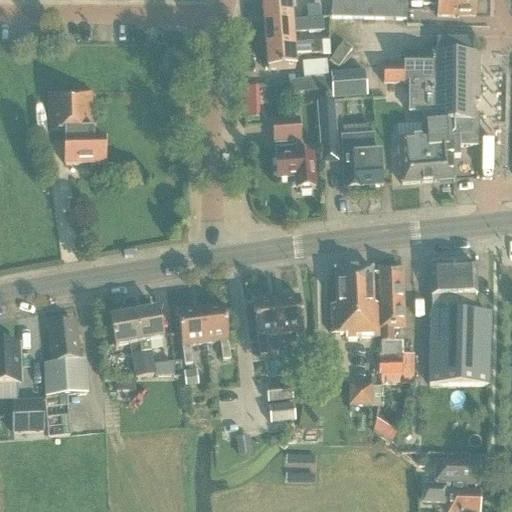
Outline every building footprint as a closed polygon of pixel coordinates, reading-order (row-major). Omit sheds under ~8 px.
[(261,0),(264,23),(291,21),(288,0),(261,0)] [(405,20),(405,0),(332,0),(332,18),(405,20)] [(409,0),(410,5),(437,6),(436,18),(453,18),(453,17),(475,17),(475,0),(409,0)] [(309,33),(320,32),(318,7),(307,8),(309,33)] [(264,23),(266,47),(293,45),(291,21),(264,23)] [(422,114),(422,139),(426,139),(426,145),(428,144),(431,183),(454,181),(452,157),(460,157),(459,147),(478,147),(478,115),(473,115),(473,103),(478,103),(479,55),(471,54),(471,40),(437,39),(437,55),(405,54),(405,68),(384,68),(384,84),(409,84),(409,114),(422,114)] [(293,45),(266,47),(268,71),(294,69),(293,56),(323,53),(322,42),(309,43),(293,45)] [(351,51),(342,44),(329,61),(338,68),(351,51)] [(327,78),(326,62),(302,63),(303,79),(327,78)] [(367,98),(365,72),(330,74),(332,101),(367,98)] [(302,91),(301,82),(290,83),(291,93),(302,91)] [(259,119),(258,88),(245,88),(246,119),(259,119)] [(65,166),(104,165),(104,137),(92,138),(91,94),(48,95),(48,134),(64,133),(65,166)] [(320,140),(336,138),(333,103),(317,104),(320,140)] [(298,119),(272,121),(274,146),(275,146),(276,160),(275,160),(276,181),(295,179),(296,191),(315,189),(312,156),(303,157),(303,158),(296,158),(295,144),(300,144),(298,119)] [(372,137),(370,137),(370,127),(342,129),(343,139),(340,139),(344,190),(382,187),(379,153),(373,154),(372,137)] [(426,139),(422,139),(398,140),(401,185),(431,183),(428,144),(426,145),(426,139)] [(476,296),(475,266),(430,268),(432,297),(432,314),(430,314),(429,385),(487,387),(490,316),(473,316),(473,297),(476,296)] [(380,305),(379,305),(380,329),(380,342),(394,342),(393,329),(403,328),(401,268),(378,269),(380,305)] [(380,329),(379,305),(374,305),(372,270),(334,271),(335,307),(330,307),(331,335),(345,334),(345,339),(379,338),(379,330),(380,329)] [(298,297),(275,300),(280,335),(295,333),(297,351),(305,350),(298,297)] [(280,335),(275,300),(252,303),(259,356),(268,355),(265,337),(280,335)] [(223,307),(200,310),(205,345),(219,343),(222,361),(230,360),(223,307)] [(205,345),(200,310),(177,313),(184,366),(192,365),(190,347),(205,345)] [(157,311),(133,315),(145,378),(153,376),(154,379),(174,375),(172,362),(153,365),(149,342),(162,340),(157,311)] [(145,378),(133,315),(109,320),(115,348),(129,346),(135,380),(145,378)] [(80,361),(75,325),(48,328),(52,364),(44,365),(49,439),(69,437),(66,397),(87,395),(85,360),(80,361)] [(401,356),(401,343),(380,342),(380,375),(383,375),(382,384),(415,385),(415,356),(401,356)] [(0,346),(0,386),(20,386),(18,346),(0,346)] [(198,386),(196,371),(184,373),(185,388),(198,386)] [(135,392),(135,383),(115,384),(115,393),(135,392)] [(292,402),(290,385),(265,387),(267,405),(292,402)] [(371,393),(371,388),(349,388),(349,408),(381,408),(381,393),(371,393)] [(44,436),(43,402),(10,403),(11,437),(44,436)] [(294,422),(293,405),(268,408),(270,425),(294,422)] [(253,455),(250,437),(235,439),(238,457),(253,455)] [(479,487),(479,464),(433,464),(434,485),(449,485),(449,493),(463,493),(463,487),(479,487)] [(478,511),(479,493),(448,493),(448,486),(423,486),(423,505),(447,505),(446,511),(478,511)]
